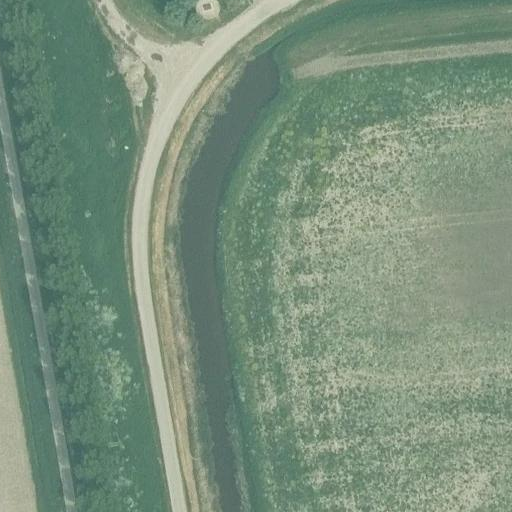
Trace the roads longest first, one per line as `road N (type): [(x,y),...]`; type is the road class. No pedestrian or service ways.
road 1 (unclassified): [(181,511),(140,219),(158,138),(187,76),(289,0)]
road 2 (unclassified): [(90,511),(44,314),(0,60)]
